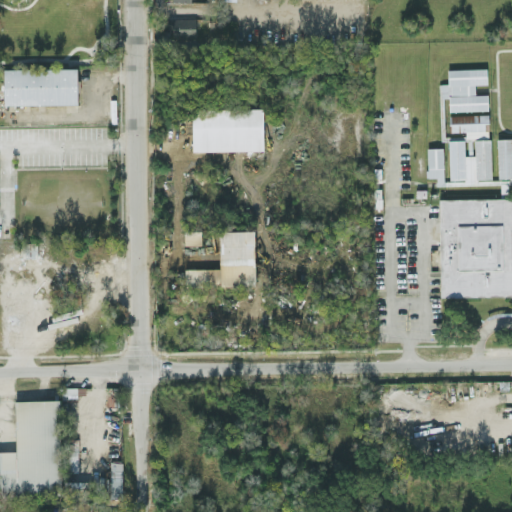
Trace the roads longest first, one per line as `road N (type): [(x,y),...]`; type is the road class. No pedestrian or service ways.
road 1 (residential): [(511,362),(0,370)]
road 2 (residential): [(138,0),(143,511)]
